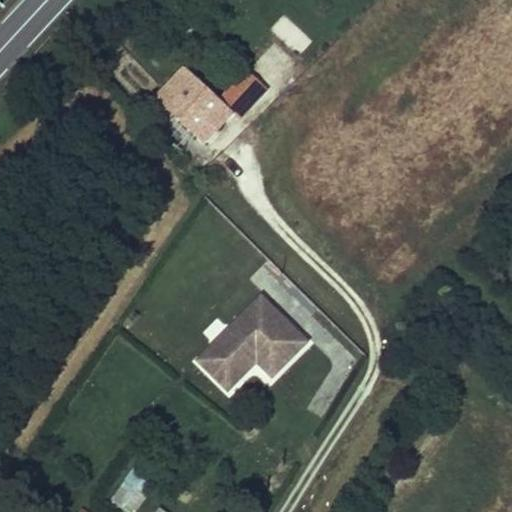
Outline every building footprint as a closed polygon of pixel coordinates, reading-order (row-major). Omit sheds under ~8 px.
[(298,54),(311,40),(285,16),(272,29),(298,54)] [(236,121),(250,108),(232,90),(218,103),(185,70),(153,101),(168,114),(202,147),(232,117),(236,121)] [(267,90),(249,72),(232,90),(250,108),(267,90)] [(312,339),(267,294),(204,358),(228,382),(257,353),(277,373),(312,339)] [(128,511),(136,511),(155,485),(131,469),(110,500),(128,511)]
